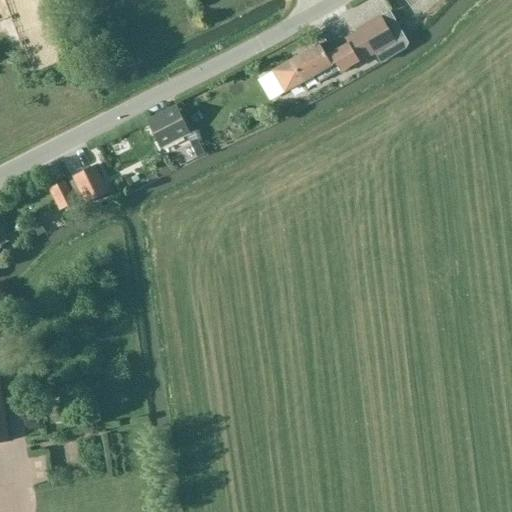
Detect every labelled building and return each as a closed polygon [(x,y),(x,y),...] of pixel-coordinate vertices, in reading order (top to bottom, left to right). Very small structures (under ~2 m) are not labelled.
[(7,0),(10,18),(35,14),(33,0),(7,0)] [(342,73),(396,42),(381,16),(357,30),(358,31),(346,38),(349,44),(327,56),(320,44),(290,61),(273,71),(285,92),(302,82),(314,75),(319,83),(326,79),(322,71),(336,63),(342,73)] [(146,65),(215,34),(210,23),(141,54),(146,65)] [(96,82),(119,78),(116,66),(94,70),(96,82)] [(183,118),(178,121),(172,109),(147,121),(161,148),(190,133),(183,118)] [(197,139),(190,143),(195,152),(202,148),(197,139)] [(85,205),(109,193),(95,166),(72,177),(85,205)] [(48,189),(59,211),(76,203),(65,181),(48,189)] [(0,257),(0,244),(8,241),(0,222),(0,263),(2,263),(0,257)] [(0,443),(10,442),(0,381),(0,443)]
